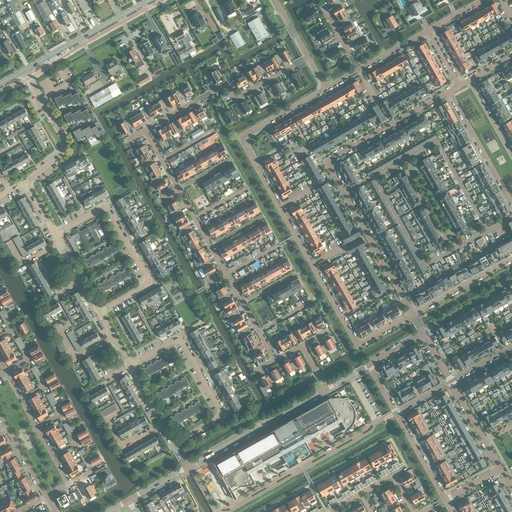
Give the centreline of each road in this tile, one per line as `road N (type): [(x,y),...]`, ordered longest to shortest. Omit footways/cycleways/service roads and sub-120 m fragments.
road 1 (residential): [(326,88),(241,137),(243,144),(355,343),(413,314)]
road 2 (residential): [(173,444),(221,414),(211,388),(181,335),(129,365)]
road 3 (residential): [(53,232),(104,208),(147,276),(145,285),(98,312)]
road 4 (unclassified): [(144,131),(225,86),(237,98),(308,58)]
road 5 (residential): [(374,176),(425,266),(488,230)]
road 6 (residential): [(374,176),(436,141),(488,230)]
road 7 (residential): [(344,193),(331,158),(449,91)]
road 8 (unclassified): [(187,468),(325,389)]
road 9 (tertiary): [(25,69),(150,0)]
road 10 (residential): [(413,314),(344,193)]
road 11 (residential): [(449,91),(511,200)]
